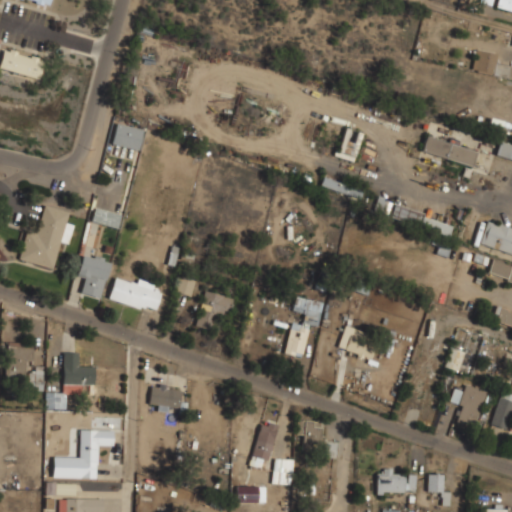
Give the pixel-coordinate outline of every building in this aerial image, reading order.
[(511,0),(496,0),(495,6),(511,11),(511,0)] [(43,59),(3,48),(0,59),(0,67),(38,78),(43,59)] [(470,71),(511,77),(511,65),(494,62),(495,52),(474,49),(470,71)] [(110,143),(138,149),(143,128),(115,122),(110,143)] [(362,133),(345,127),(335,155),(352,161),(362,133)] [(420,151),(471,166),(476,148),(425,133),(420,151)] [(494,157),(511,161),(511,145),(498,142),(494,157)] [(362,190),(322,177),(319,186),(359,198),(362,190)] [(388,217),(393,201),(377,195),(372,211),(388,217)] [(68,211),(43,205),(37,232),(25,229),(18,260),(53,268),(59,241),(68,243),(73,224),(66,223),(68,211)] [(451,225),(393,205),(389,216),(447,236),(451,225)] [(118,228),(122,215),(94,206),(90,220),(118,228)] [(511,253),(511,228),(485,220),(478,244),(511,253)] [(100,298),(110,262),(80,253),(74,276),(84,279),(80,292),(100,298)] [(511,283),(511,264),(491,258),(486,275),(511,283)] [(173,292),(191,295),(194,278),(176,275),(173,292)] [(107,298),(154,313),(162,287),(136,278),(135,283),(114,277),(107,298)] [(232,296),(202,290),(194,325),(214,330),(219,311),(228,313),(232,296)] [(321,302),(295,296),(292,312),(303,314),(300,324),(290,322),(283,353),(301,357),(308,325),(316,327),(321,302)] [(492,319),(509,325),(511,316),(511,310),(497,305),(492,319)] [(444,367),(469,375),(474,359),(464,356),(471,330),(456,326),(444,367)] [(370,358),(376,337),(346,328),(344,334),(349,335),(344,351),(370,358)] [(26,378),(27,389),(42,389),(42,365),(32,365),(32,347),(5,347),(5,378),(26,378)] [(66,408),(66,394),(94,394),(94,364),(79,364),(79,352),(62,352),(62,392),(45,391),(45,408),(66,408)] [(181,389),(151,383),(147,402),(157,404),(156,410),(168,412),(169,407),(184,411),(186,402),(179,400),(181,389)] [(486,390),(465,383),(462,391),(453,389),(449,400),(459,403),(453,420),(474,427),(486,390)] [(488,424),(505,429),(511,408),(511,394),(500,390),(488,424)] [(278,424),(260,419),(249,462),(267,466),(278,424)] [(295,442),(300,442),(300,453),(311,453),(311,443),(322,443),(322,419),(295,419),(295,442)] [(79,428),(78,457),(52,457),(51,478),(96,479),(97,445),(112,446),(113,429),(79,428)] [(336,458),(336,441),(324,441),(323,457),(336,458)] [(291,459),(280,460),(281,470),(292,469),(291,459)] [(375,493),(414,493),(414,471),(375,471),(375,493)] [(443,474),(426,474),(426,492),(443,492),(443,474)] [(55,493),(74,494),(74,483),(55,483),(55,493)] [(264,486),(235,486),(235,502),(264,502),(264,486)] [(102,511),(102,498),(58,498),(58,511),(102,511)]
